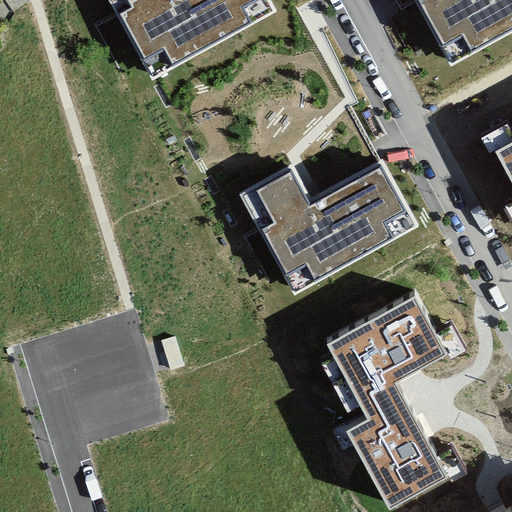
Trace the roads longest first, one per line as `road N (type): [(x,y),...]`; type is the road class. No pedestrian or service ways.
road 1 (residential): [(348,0),(511,297)]
road 2 (residential): [(138,324),(47,352),(77,447)]
road 3 (residential): [(77,447),(166,419),(138,324)]
